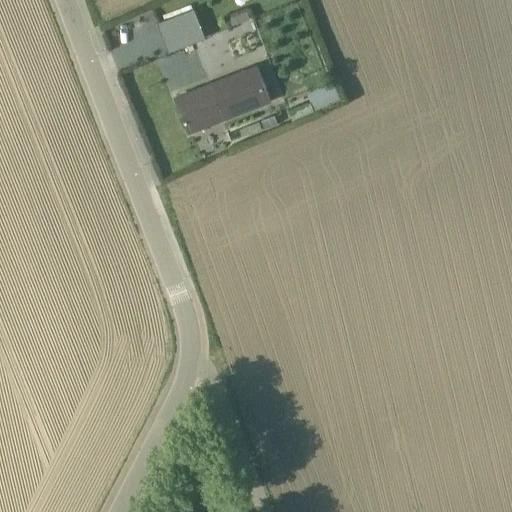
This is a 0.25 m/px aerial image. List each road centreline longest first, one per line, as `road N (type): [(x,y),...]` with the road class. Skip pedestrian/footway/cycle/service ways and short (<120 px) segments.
road 1 (unclassified): [(197,336),(66,0)]
road 2 (residential): [(114,511),(197,336)]
